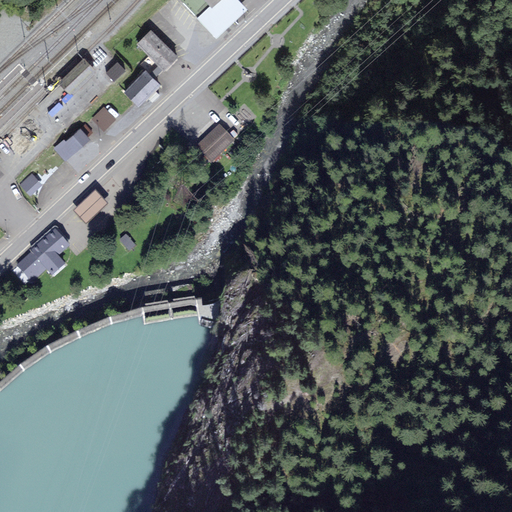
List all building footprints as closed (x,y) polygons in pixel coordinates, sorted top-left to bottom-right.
[(181,0),(200,18),(218,0),(181,0)] [(247,7),(239,0),(218,0),(200,18),(218,36),(247,7)] [(122,93),(134,104),(179,57),(151,30),(137,45),(150,57),(153,60),(122,93)] [(92,69),(84,60),(62,82),(71,91),(92,69)] [(126,69),(118,61),(107,72),(115,80),(126,69)] [(103,129),(114,119),(105,109),(94,119),(103,129)] [(57,149),(65,158),(93,133),(85,124),(57,149)] [(234,140),(218,125),(196,149),(212,164),(234,140)] [(30,193),(40,185),(32,175),(22,184),(30,193)] [(96,192),(75,213),(86,226),(109,206),(96,192)] [(32,252),(17,266),(32,282),(45,271),(52,278),(66,266),(58,256),(70,246),(54,228),(29,250),(32,252)]
